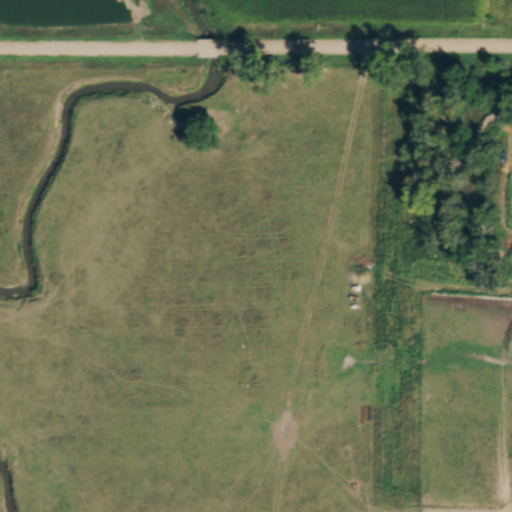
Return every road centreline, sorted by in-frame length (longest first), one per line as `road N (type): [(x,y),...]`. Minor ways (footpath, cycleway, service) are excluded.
road 1 (residential): [(218,49),(511,49)]
road 2 (residential): [(0,47),(200,49)]
